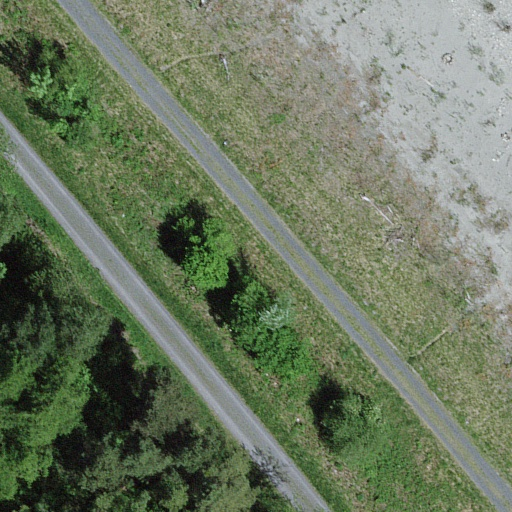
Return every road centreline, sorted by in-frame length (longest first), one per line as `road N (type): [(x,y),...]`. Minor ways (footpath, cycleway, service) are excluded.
road 1 (track): [(68,0),(503,511)]
road 2 (track): [(0,134),(315,511)]
